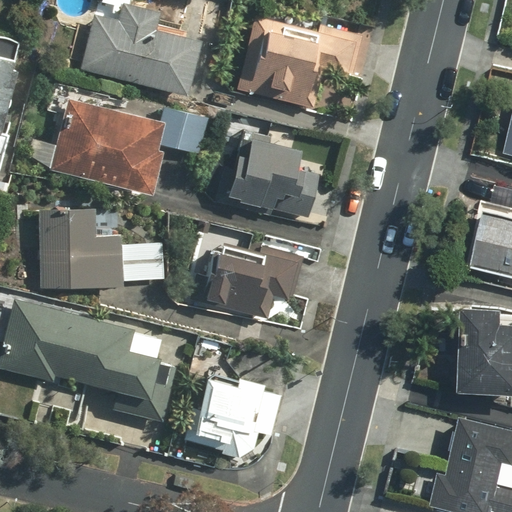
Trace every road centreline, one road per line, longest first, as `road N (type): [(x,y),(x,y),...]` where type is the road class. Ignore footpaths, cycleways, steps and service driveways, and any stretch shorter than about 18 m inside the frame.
road 1 (tertiary): [(445,0),(318,511)]
road 2 (residential): [(168,511),(0,469)]
